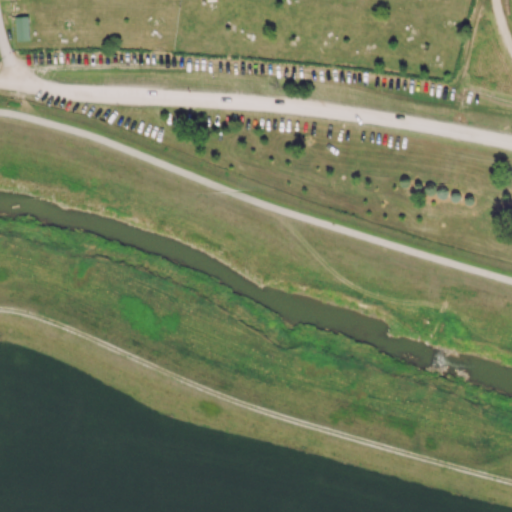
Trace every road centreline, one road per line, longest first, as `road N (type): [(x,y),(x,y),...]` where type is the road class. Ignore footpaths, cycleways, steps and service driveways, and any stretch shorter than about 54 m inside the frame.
road 1 (track): [(511,483),(246,406),(57,324),(0,309)]
road 2 (residential): [(511,141),(296,107),(0,85)]
